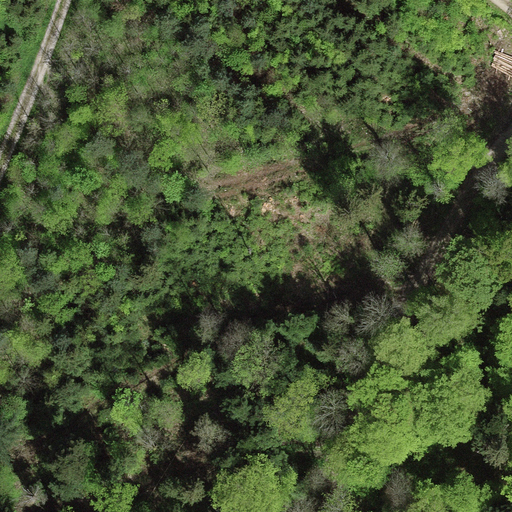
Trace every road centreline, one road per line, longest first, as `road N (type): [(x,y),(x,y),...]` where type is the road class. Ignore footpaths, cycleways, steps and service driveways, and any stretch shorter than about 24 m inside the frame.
road 1 (track): [(511,133),(470,179),(376,361),(322,511)]
road 2 (track): [(66,0),(0,167)]
